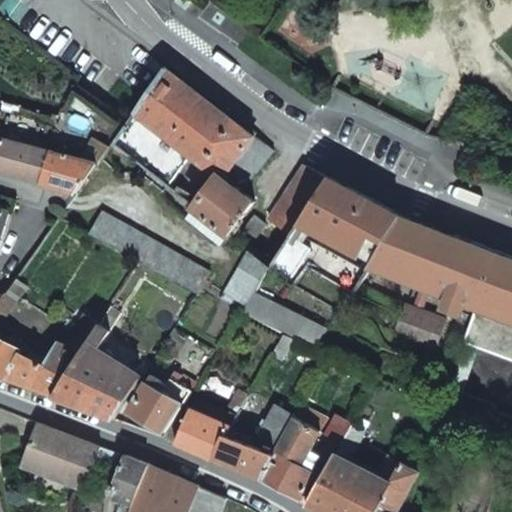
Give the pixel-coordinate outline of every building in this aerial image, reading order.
[(193,2),(190,0),(176,0),(176,1),(187,10),(193,2)] [(273,150),(254,136),(254,135),(166,68),(134,112),(126,123),(119,132),(110,145),(111,145),(131,162),(132,160),(167,188),(190,156),(216,177),(200,200),(189,191),(190,190),(185,186),(178,197),(193,208),(192,209),(229,236),(231,233),(239,223),(254,202),(221,178),(228,169),(246,182),(254,172),(255,173),(273,150)] [(67,129),(55,122),(54,124),(48,136),(61,142),(67,129)] [(0,170),(39,182),(51,152),(50,152),(0,136),(0,170)] [(76,193),(109,148),(96,139),(83,160),(51,152),(39,182),(76,193)] [(308,166),(305,166),(268,220),(278,226),(292,236),(296,230),(304,218),(329,181),(308,166)] [(403,216),(331,179),(329,181),(304,218),(320,227),(376,256),(377,257),(403,216)] [(211,269),(104,210),(91,234),(198,292),(211,269)] [(511,256),(403,216),(377,257),(376,256),(371,264),(449,293),(445,304),(446,308),(455,312),(460,310),(465,298),(476,303),(463,339),(477,344),(511,356),(511,256)] [(254,217),(238,238),(251,248),(253,248),(269,229),(254,217)] [(251,248),(224,288),(249,303),(274,262),(253,248),(251,248)] [(0,320),(15,298),(19,291),(10,286),(4,295),(0,300),(0,320)] [(393,333),(435,350),(447,321),(404,305),(393,333)] [(114,419),(142,377),(99,349),(111,330),(118,319),(107,312),(100,323),(96,330),(54,396),(114,419)] [(24,385),(54,396),(96,330),(84,322),(78,332),(69,346),(60,342),(47,362),(20,350),(5,378),(24,385)] [(273,353),(284,359),(297,336),(286,331),(273,353)] [(0,337),(0,376),(5,378),(20,350),(0,337)] [(445,386),(459,391),(477,344),(463,339),(445,386)] [(178,412),(183,404),(191,391),(172,379),(168,384),(153,374),(147,383),(138,398),(134,395),(131,400),(135,402),(130,410),(166,430),(178,412)] [(247,399),(249,395),(239,390),(230,405),(241,411),(244,405),(247,399)] [(214,458),(229,432),(238,415),(197,398),(188,416),(178,412),(166,430),(162,437),(192,449),(214,458)] [(257,417),(263,408),(247,399),(244,405),(252,410),(250,413),(257,417)] [(229,432),(214,458),(260,478),(296,415),(277,405),(255,444),(238,436),(229,432)] [(304,419),(309,410),(301,406),(296,415),(260,478),(298,498),(313,472),(301,466),(321,430),(304,419)] [(238,436),(248,419),(239,414),(238,415),(229,432),(238,436)] [(307,505),(320,511),(377,511),(392,483),(378,476),(349,460),(364,435),(360,433),(367,420),(358,415),(348,432),(346,436),(307,505)] [(84,490),(96,459),(100,447),(37,423),(23,460),(51,470),(48,477),(84,490)] [(112,472),(119,453),(100,447),(96,459),(95,462),(109,467),(107,471),(112,472)] [(134,502),(149,464),(125,454),(109,493),(127,500),(122,511),(128,511),(133,502),(134,502)] [(378,476),(392,483),(403,464),(389,456),(378,476)] [(48,477),(51,470),(23,460),(21,466),(48,477)] [(399,511),(421,472),(403,463),(403,464),(392,483),(377,511),(399,511)] [(188,511),(200,486),(149,464),(134,502),(133,502),(128,511),(188,511)] [(218,511),(224,497),(200,486),(188,511),(218,511)]
